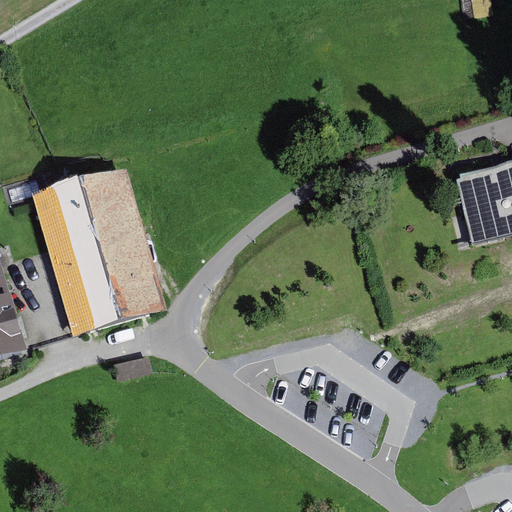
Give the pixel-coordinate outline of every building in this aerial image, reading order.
[(492,18),(488,0),(482,0),(464,3),(467,22),(492,18)] [(327,125),(308,130),(312,144),(330,139),(327,125)] [(511,167),(445,185),(462,247),(511,234),(511,167)] [(162,306),(123,180),(39,206),(79,332),(162,306)] [(0,360),(24,353),(0,276),(0,360)] [(156,380),(150,363),(111,375),(116,393),(156,380)]
